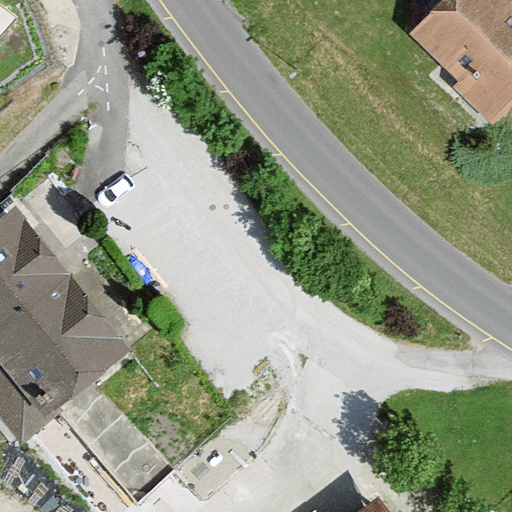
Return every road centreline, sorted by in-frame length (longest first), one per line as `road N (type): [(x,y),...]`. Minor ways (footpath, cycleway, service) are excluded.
road 1 (residential): [(511,324),(350,194),(188,0)]
road 2 (residential): [(83,0),(87,84),(0,169)]
